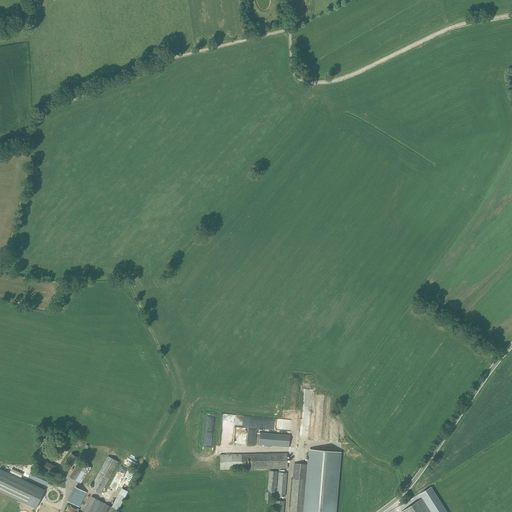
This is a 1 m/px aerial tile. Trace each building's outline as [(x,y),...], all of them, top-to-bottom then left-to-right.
[(218,445),(231,446),(233,427),(287,431),(288,421),(231,417),(231,415),(221,415),(218,445)] [(61,452),(70,434),(74,427),(69,425),(66,431),(56,449),(61,452)] [(57,440),(56,437),(55,437),(57,434),(54,432),(53,435),(52,435),(50,436),(46,444),(47,447),(50,448),(53,447),(57,440)] [(260,432),(259,444),(289,447),(290,435),(260,432)] [(303,511),(334,511),(339,454),(309,451),(303,511)] [(220,454),(220,470),(287,468),(287,453),(220,454)] [(77,458),(71,454),(66,463),(72,466),(77,458)] [(104,457),(89,490),(100,495),(115,462),(104,457)] [(437,465),(442,459),(438,457),(434,463),(437,465)] [(44,460),(40,470),(53,476),(57,467),(44,460)] [(303,511),(307,464),(294,463),(289,511),(303,511)] [(115,492),(123,467),(117,465),(109,490),(115,492)] [(81,466),(73,481),(79,485),(88,470),(81,466)] [(0,491),(36,509),(36,508),(45,490),(0,468),(0,491)] [(28,477),(47,486),(50,479),(32,470),(28,477)] [(90,471),(84,484),(87,486),(94,473),(90,471)] [(278,472),(269,471),(267,492),(275,493),(275,488),(276,488),(278,472)] [(287,473),(278,472),(277,489),(275,488),(274,496),(277,496),(285,496),(287,473)] [(67,501),(79,507),(87,493),(75,487),(67,501)] [(401,511),(445,511),(429,487),(420,494),(422,499),(401,511)] [(117,511),(118,511),(91,496),(82,511),(117,511)] [(283,511),(285,501),(275,500),(274,511),(283,511)]
